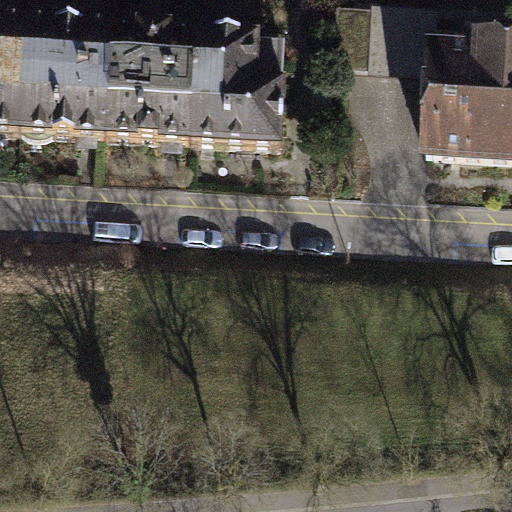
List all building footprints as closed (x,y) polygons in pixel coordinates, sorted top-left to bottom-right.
[(430,94),(428,176),(511,178),(511,40),(465,39),(464,53),(434,52),(435,18),(374,16),(372,92),(430,94)] [(0,144),(25,146),(31,35),(0,32),(0,144)] [(25,146),(110,151),(115,39),(31,35),(25,146)] [(110,151),(194,155),(200,43),(115,39),(110,151)] [(194,155),(279,160),(285,48),(200,43),(194,155)]
